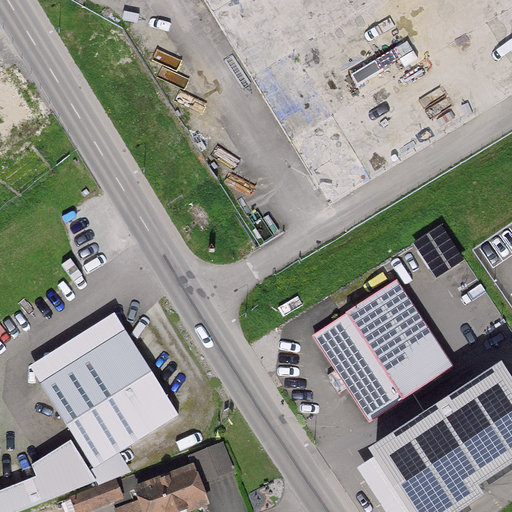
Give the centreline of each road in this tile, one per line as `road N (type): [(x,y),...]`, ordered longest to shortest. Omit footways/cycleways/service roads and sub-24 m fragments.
road 1 (tertiary): [(7,0),(329,511)]
road 2 (unknown): [(302,471),(474,372),(511,371)]
